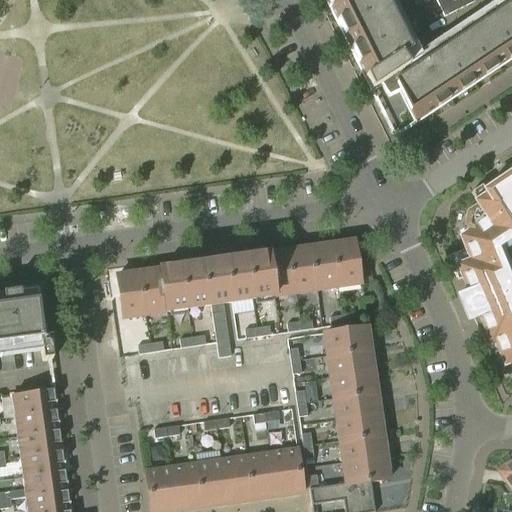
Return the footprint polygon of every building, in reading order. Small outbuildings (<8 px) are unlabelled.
[(511,2),(412,69),(403,56),(412,50),(386,0),(325,0),(371,91),(380,85),(388,96),(399,91),(415,122),(511,57),(511,2)] [(436,0),(445,16),(475,2),(474,0),(436,0)] [(468,261),(449,269),(455,282),(461,280),(468,296),(506,279),(505,276),(500,278),(492,260),(511,246),(511,243),(509,239),(511,236),(511,315),(509,308),(508,309),(509,312),(497,317),(499,321),(481,328),(482,330),(477,332),(482,346),(491,342),(502,366),(511,363),(511,365),(511,164),(505,169),(509,174),(481,193),(483,196),(472,203),(475,207),(466,213),(464,226),(467,231),(458,238),(468,261)] [(353,242),(330,246),(336,288),(359,285),(353,242)] [(336,288),(330,246),(309,249),(313,275),(315,291),(336,288)] [(315,291),(313,275),(309,249),(288,252),(291,278),(294,294),(315,291)] [(291,278),(288,252),(266,255),(270,281),(272,297),(294,294),(291,278)] [(272,297),(270,281),(266,255),(245,258),(223,261),(203,264),(202,264),(181,268),(159,271),(163,297),(165,313),(187,310),(203,307),(208,307),(210,306),(222,305),(230,303),(251,300),(272,297)] [(163,297),(159,271),(138,274),(142,300),(144,316),(165,313),(163,297)] [(142,300),(138,274),(115,277),(122,319),(144,316),(142,300)] [(40,328),(35,290),(0,294),(0,352),(39,347),(41,362),(51,361),(49,345),(45,345),(43,328),(40,328)] [(222,305),(210,306),(211,315),(223,313),(222,305)] [(494,310),(479,316),(483,327),(498,321),(494,310)] [(223,313),(211,315),(212,324),(224,322),(223,313)] [(353,315),(341,317),(342,326),(354,324),(353,315)] [(341,317),(328,319),(329,327),(342,326),(341,317)] [(310,321),(298,323),(299,332),(312,330),(310,321)] [(224,322),(212,324),(213,333),(226,331),(224,322)] [(298,323),(285,325),(287,334),(299,332),(298,323)] [(268,327),(255,329),(256,338),(269,336),(268,327)] [(255,329),(243,331),(244,340),(256,338),(255,329)] [(365,329),(323,335),(327,357),(369,351),(365,329)] [(226,331),(213,333),(215,342),(227,340),(226,331)] [(203,337),(191,339),(192,348),(204,346),(203,337)] [(191,339),(178,341),(179,349),(192,348),(191,339)] [(227,340),(215,342),(216,350),(228,349),(227,340)] [(161,343),(148,345),(150,354),(162,352),(161,343)] [(148,345),(136,347),(137,356),(150,354),(148,345)] [(297,345),(287,347),(289,363),(300,361),(297,345)] [(228,349),(216,350),(217,359),(230,357),(228,349)] [(372,372),(369,351),(327,357),(330,379),(372,372)] [(302,377),(300,361),(289,363),(291,378),(302,377)] [(375,394),(372,372),(330,379),(333,400),(375,394)] [(293,390),(295,405),(306,404),(304,388),(293,390)] [(11,397),(14,418),(55,412),(52,391),(11,397)] [(378,415),(375,394),(333,400),(336,421),(378,415)] [(308,420),(306,404),(295,405),(298,421),(308,420)] [(57,433),(55,412),(14,418),(16,438),(57,433)] [(276,412),(264,414),(265,423),(278,421),(276,412)] [(265,423),(264,414),(251,416),(253,425),(265,423)] [(381,437),(378,415),(336,421),(339,443),(381,437)] [(227,420),(214,422),(215,430),(228,429),(227,420)] [(215,430),(214,422),(202,423),(203,432),(215,430)] [(177,427),(164,429),(166,438),(178,436),(177,427)] [(166,438),(164,429),(152,431),(153,440),(166,438)] [(299,432),(302,448),(312,447),(310,431),(299,432)] [(60,453),(57,433),(16,438),(19,458),(60,453)] [(384,458),(381,437),(339,443),(342,464),(384,458)] [(315,462),(312,447),(302,448),(304,464),(315,462)] [(296,451),(270,455),(276,497),(302,493),(296,451)] [(63,473),(60,453),(19,458),(22,478),(63,473)] [(276,497),(270,455),(245,458),(251,501),(276,497)] [(251,501),(245,458),(220,462),(226,504),(251,501)] [(388,481),(384,458),(342,464),(345,485),(369,481),(369,483),(388,481)] [(226,504),(220,462),(195,466),(201,508),(226,504)] [(511,464),(499,474),(511,491),(511,464)] [(201,508),(195,466),(170,469),(176,511),(201,508)] [(174,511),(176,511),(170,469),(144,473),(149,511),(174,511)] [(66,493),(63,473),(22,478),(25,499),(66,493)] [(305,474),(308,490),(318,488),(316,473),(305,474)] [(373,511),(369,483),(369,481),(345,485),(318,488),(308,490),(310,506),(341,502),(342,511),(373,511)] [(68,511),(66,493),(25,499),(26,511),(68,511)]
